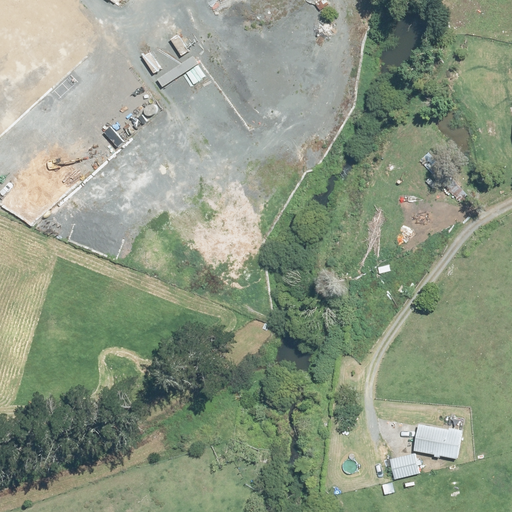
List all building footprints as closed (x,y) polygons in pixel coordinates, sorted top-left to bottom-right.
[(179,36),(170,42),(181,58),(190,52),(179,36)] [(152,53),(144,58),(153,75),(162,70),(152,53)] [(197,64),(192,56),(157,79),(163,87),(197,64)] [(460,457),(464,427),(420,422),(416,451),(433,453),(435,456),(443,457),(445,455),(460,457)] [(225,441),(212,446),(221,467),(234,462),(225,441)] [(415,451),(390,456),(395,478),(419,472),(415,451)]
